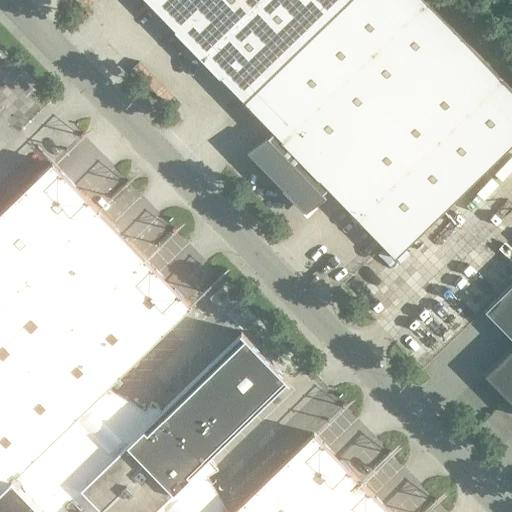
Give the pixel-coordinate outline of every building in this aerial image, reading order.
[(256,114),(373,0),(145,0),(174,30),(172,31),(220,80),(221,79),(256,114)] [(511,90),(424,0),(373,0),(256,114),(395,258),(511,144),(511,90)] [(31,47),(37,41),(17,20),(10,26),(31,47)] [(389,511),(313,433),(231,511),(227,511),(207,476),(218,469),(217,468),(211,471),(204,459),(215,452),(287,382),(288,383),(290,382),(241,332),(240,333),(241,334),(159,413),(151,405),(153,401),(151,400),(145,411),(106,388),(190,306),(52,163),(0,212),(0,511),(389,511)] [(179,240),(159,258),(177,277),(197,259),(179,240)] [(190,275),(206,283),(211,272),(196,264),(190,275)] [(511,282),(483,310),(511,339),(511,347),(484,374),(483,373),(483,374),(511,404),(511,282)]
